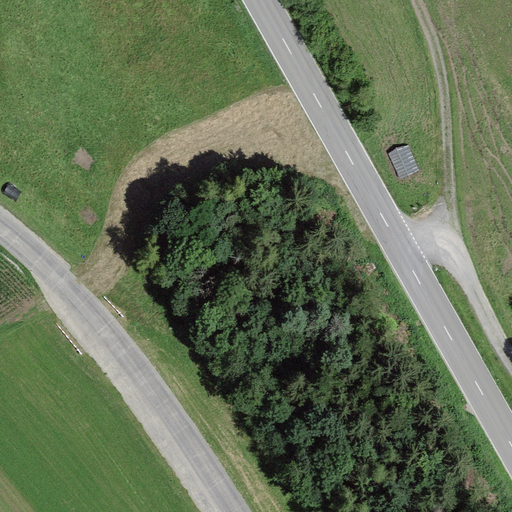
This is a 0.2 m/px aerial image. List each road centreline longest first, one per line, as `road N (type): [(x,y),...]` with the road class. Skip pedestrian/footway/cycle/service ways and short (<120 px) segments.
road 1 (tertiary): [(511,462),(254,0)]
road 2 (unclassified): [(224,511),(88,314),(0,239)]
